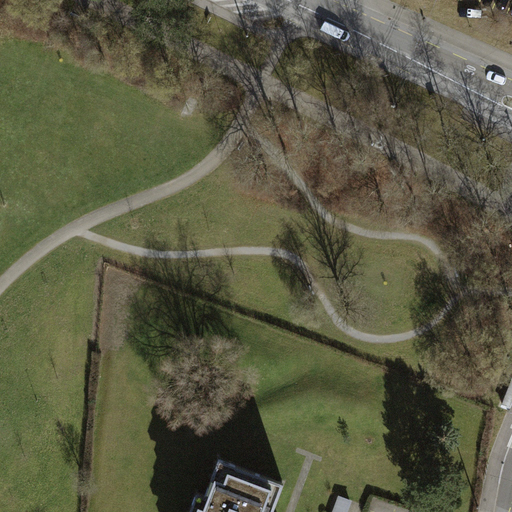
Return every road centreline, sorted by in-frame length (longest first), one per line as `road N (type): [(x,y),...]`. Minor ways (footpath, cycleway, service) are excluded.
road 1 (track): [(0,289),(70,234),(206,172),(265,84),(298,9)]
road 2 (secondary): [(275,0),(511,101)]
